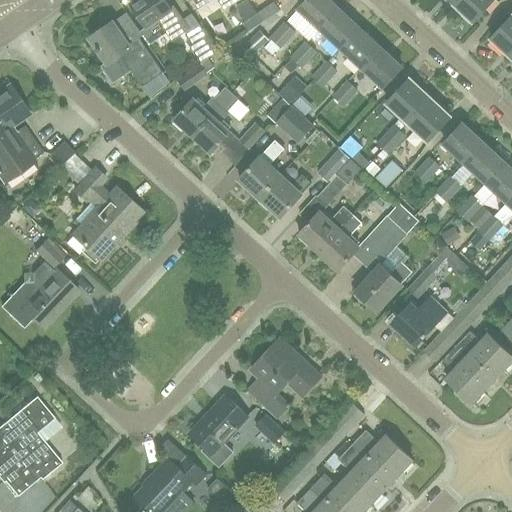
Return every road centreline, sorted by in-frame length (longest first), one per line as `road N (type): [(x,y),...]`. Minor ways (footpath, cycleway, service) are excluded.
road 1 (residential): [(283,280),(141,424),(121,418),(78,381),(71,363),(79,343),(204,207)]
road 2 (residential): [(482,465),(283,280)]
road 3 (residential): [(204,207),(12,24)]
road 4 (residential): [(511,119),(382,0)]
